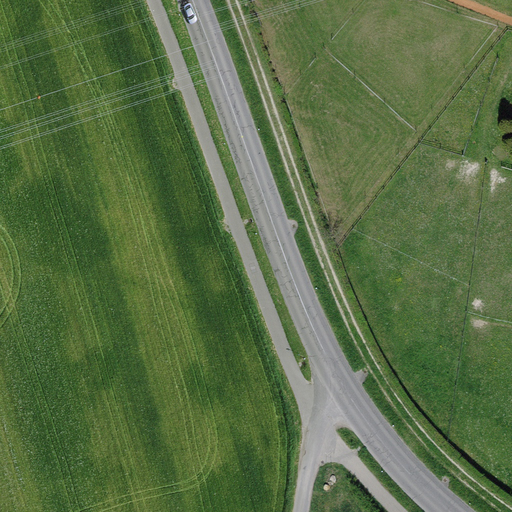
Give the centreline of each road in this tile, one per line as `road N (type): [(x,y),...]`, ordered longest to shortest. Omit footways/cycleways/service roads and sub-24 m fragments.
road 1 (track): [(510,511),(421,434),(360,342),(232,0)]
road 2 (primary): [(191,0),(325,353),(370,425),(450,511)]
road 3 (track): [(154,0),(316,424),(400,511)]
road 4 (track): [(300,511),(316,424),(344,390)]
